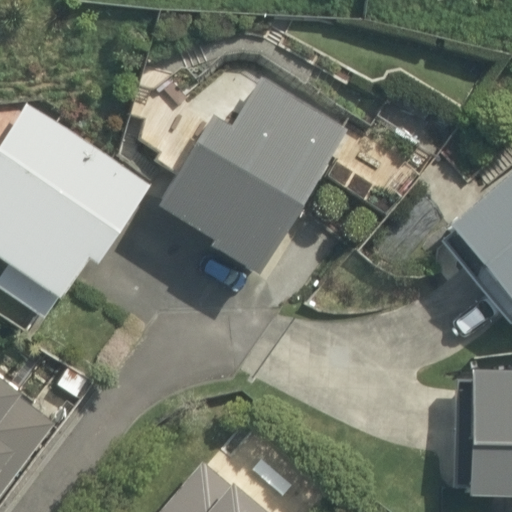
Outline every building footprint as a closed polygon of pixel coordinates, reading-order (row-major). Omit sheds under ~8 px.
[(342,130),(257,78),(226,129),(207,117),(151,209),(208,244),(205,248),(252,276),(342,130)] [(142,189),(22,106),(0,137),(0,268),(1,269),(0,270),(0,294),(38,321),(80,260),(81,262),(89,267),(142,189)] [(511,312),(511,166),(442,229),(511,312)] [(86,378),(65,365),(54,384),(75,397),(86,378)] [(460,449),(458,496),(511,497),(511,369),(461,369),(460,449)] [(0,491),(51,423),(0,384),(0,491)] [(259,511),(198,460),(153,511),(259,511)]
